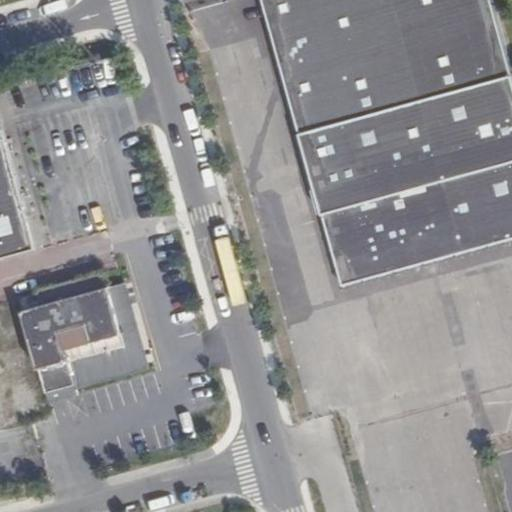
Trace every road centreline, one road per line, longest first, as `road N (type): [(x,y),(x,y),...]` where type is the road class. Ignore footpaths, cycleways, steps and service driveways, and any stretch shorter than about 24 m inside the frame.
road 1 (unclassified): [(147,1),(270,462)]
road 2 (unknown): [(326,455),(293,321),(511,263)]
road 3 (unclassified): [(89,511),(270,462)]
road 4 (unclassified): [(0,42),(147,1)]
